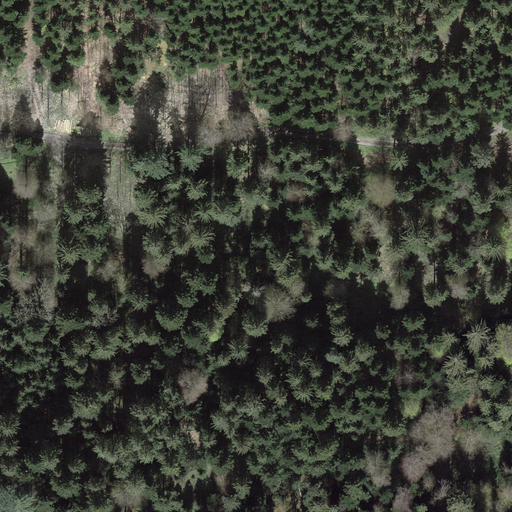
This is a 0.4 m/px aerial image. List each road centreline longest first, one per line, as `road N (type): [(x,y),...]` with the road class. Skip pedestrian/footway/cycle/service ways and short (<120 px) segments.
road 1 (track): [(511,386),(464,420),(374,438),(252,484),(218,479),(190,439),(155,429),(105,434)]
road 2 (track): [(0,132),(172,151),(307,134)]
road 3 (track): [(307,134),(408,91),(450,44),(463,0)]
road 4 (track): [(307,134),(412,151),(511,131)]
road 5 (track): [(511,320),(392,292)]
